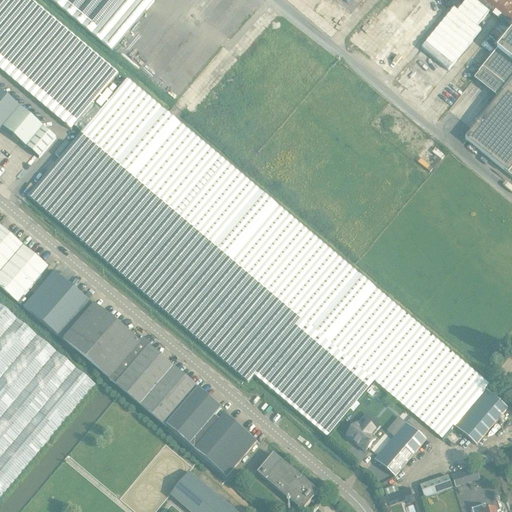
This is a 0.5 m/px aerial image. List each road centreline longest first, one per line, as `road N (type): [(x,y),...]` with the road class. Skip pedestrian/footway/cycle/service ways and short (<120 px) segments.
road 1 (unclassified): [(364,511),(0,201)]
road 2 (unknown): [(266,0),(224,39),(147,1),(111,25)]
